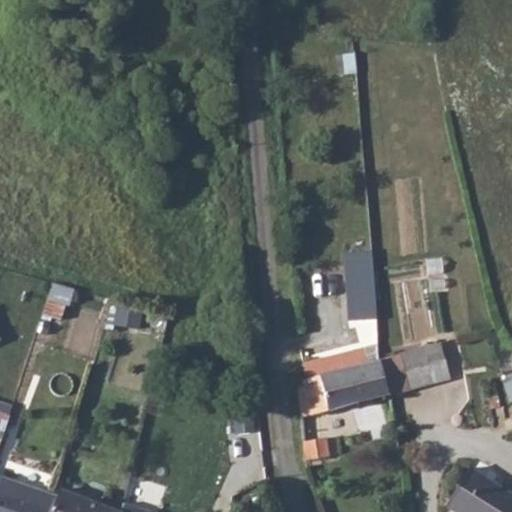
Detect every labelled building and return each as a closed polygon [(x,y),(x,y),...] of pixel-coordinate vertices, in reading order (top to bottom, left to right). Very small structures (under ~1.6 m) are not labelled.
[(354,52),(342,55),(346,75),(359,72),(354,52)] [(376,316),(371,274),(343,275),(345,317),(376,316)] [(68,310),(72,288),(53,285),(49,306),(68,310)] [(138,327),(142,311),(119,307),(115,322),(138,327)] [(389,387),(389,392),(433,381),(424,345),(379,356),(389,387)] [(302,414),(389,392),(389,387),(379,356),(369,358),(364,346),(303,361),(304,375),(299,375),(302,414)] [(0,407),(0,441),(1,442),(10,414),(2,408),(0,407)] [(306,458),(306,459),(332,455),(329,437),(305,440),(306,458)] [(511,511),(511,492),(469,466),(446,505),(458,511),(511,511)] [(0,511),(51,511),(57,494),(2,476),(0,483),(0,511)] [(125,511),(126,510),(59,486),(58,490),(57,494),(51,511),(125,511)] [(156,511),(129,501),(126,510),(125,511),(156,511)]
